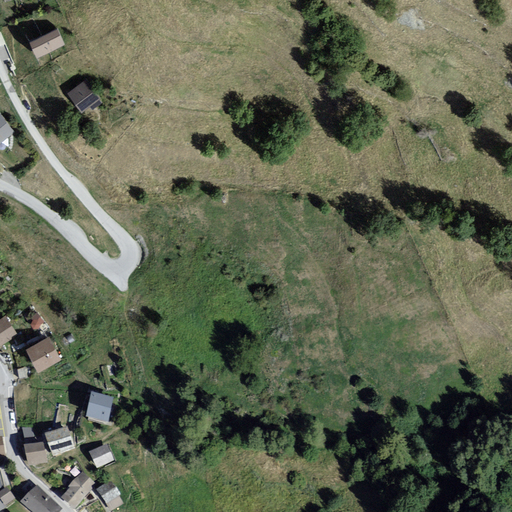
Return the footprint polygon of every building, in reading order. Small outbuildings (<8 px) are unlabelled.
[(36,56),(63,43),(56,28),(29,39),(36,56)] [(85,79),(65,92),(83,114),(103,100),(85,79)] [(0,143),(14,133),(0,114),(0,143)] [(4,316),(0,318),(0,345),(17,334),(4,316)] [(48,336),(25,348),(37,371),(60,360),(48,336)] [(113,401),(90,396),(85,420),(107,425),(113,401)] [(24,444),(40,443),(38,425),(23,426),(24,444)] [(74,451),(67,430),(44,435),(53,460),(74,451)] [(42,445),(23,448),(27,467),(46,463),(42,445)] [(105,446),(88,453),(98,470),(113,464),(105,446)] [(80,473),(60,498),(74,511),(94,484),(80,473)] [(109,483),(97,492),(106,506),(120,497),(109,483)] [(20,505),(28,511),(58,511),(35,489),(20,505)] [(7,490),(0,494),(0,499),(5,506),(14,500),(7,490)]
